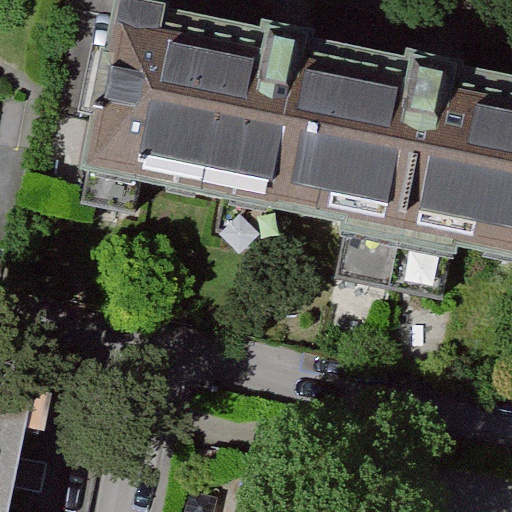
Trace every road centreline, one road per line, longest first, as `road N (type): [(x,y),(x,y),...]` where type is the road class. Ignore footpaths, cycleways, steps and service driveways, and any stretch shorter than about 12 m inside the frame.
road 1 (residential): [(511,423),(163,350)]
road 2 (residential): [(163,350),(0,316)]
road 3 (residential): [(123,511),(163,350)]
